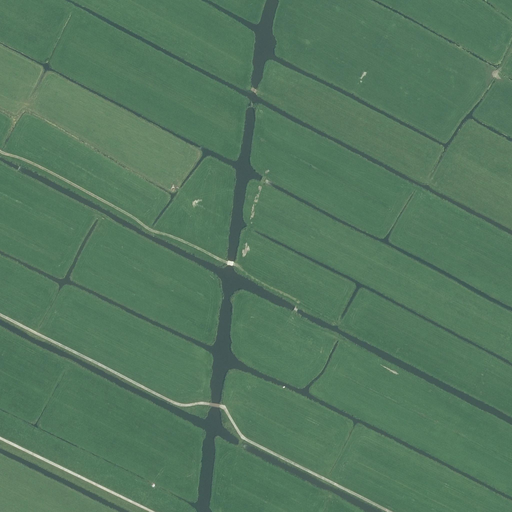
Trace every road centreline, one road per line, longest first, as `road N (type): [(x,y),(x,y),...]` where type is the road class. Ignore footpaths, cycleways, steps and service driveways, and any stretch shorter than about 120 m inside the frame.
road 1 (track): [(388,511),(243,438),(222,407),(179,405),(0,314)]
road 2 (track): [(349,328),(0,152)]
road 3 (track): [(0,438),(152,511)]
